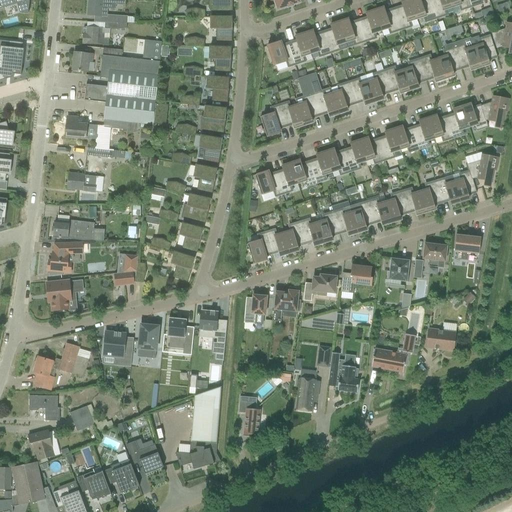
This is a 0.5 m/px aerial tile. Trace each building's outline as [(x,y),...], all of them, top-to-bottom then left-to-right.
[(0,0),(0,9),(9,7),(8,5),(17,3),(20,14),(28,15),(29,0),(0,0)] [(89,0),(88,15),(107,17),(107,15),(107,9),(115,10),(115,0),(89,0)] [(231,0),(210,0),(210,1),(209,3),(209,5),(209,6),(209,8),(210,10),(211,11),(232,11),(231,0)] [(273,0),(277,10),(288,7),(288,8),(289,7),(292,5),(292,6),(293,6),(293,5),(300,3),(298,0),(273,0)] [(417,19),(410,0),(407,0),(401,2),(402,7),(394,9),(401,30),(411,27),(409,22),(417,19)] [(436,19),(429,0),(423,0),(421,1),(420,0),(410,0),(417,19),(424,17),(426,22),(436,19)] [(452,8),(449,0),(429,0),(436,19),(446,15),(445,10),(452,8)] [(471,7),(469,0),(449,0),(452,8),(459,5),(461,10),(471,7)] [(401,30),(394,9),(385,12),(384,8),(375,11),(381,31),(388,28),(390,34),(401,30)] [(185,18),(205,18),(205,17),(204,17),(204,11),(195,9),(186,11),(186,17),(185,17),(185,18)] [(381,31),(375,11),(365,14),(367,18),(358,21),(365,42),(376,38),(374,33),(381,31)] [(480,12),(474,15),(476,21),(482,18),(480,12)] [(109,16),(109,24),(123,25),(123,23),(127,23),(128,17),(113,16),(109,16)] [(231,17),(221,17),(211,17),(211,29),(217,29),(217,41),(231,41),(231,17)] [(365,42),(358,21),(350,24),(348,19),(339,22),(346,42),(353,40),(355,45),(365,42)] [(346,42),(339,22),(330,25),(332,30),(323,33),(330,53),(340,50),(339,45),(346,42)] [(505,29),(491,34),(493,39),(496,48),(502,46),(502,47),(510,49),(511,49),(511,24),(510,24),(506,24),(505,29)] [(446,30),(448,40),(465,35),(462,25),(446,30)] [(82,43),(82,44),(92,44),(103,45),(109,46),(109,34),(102,33),(103,29),(86,27),(86,28),(84,29),(83,34),(83,43),(82,43)] [(330,53),(323,33),(315,36),(313,31),(304,34),(311,54),(318,52),(319,57),(330,53)] [(311,54),(304,34),(295,37),(296,42),(288,44),(295,65),(305,62),(303,56),(311,54)] [(481,45),(474,47),(480,67),(489,65),(488,60),(496,57),(497,59),(497,58),(490,36),(479,40),(481,45)] [(184,46),(204,47),(203,47),(204,41),(195,38),(186,40),(185,46),(184,46)] [(480,67),(474,47),(471,40),(463,42),(464,45),(462,45),(461,41),(453,43),(453,45),(461,69),(470,66),(471,70),(480,67)] [(145,41),(143,60),(159,62),(161,42),(145,41)] [(0,62),(22,65),(23,54),(24,49),(22,49),(23,43),(10,42),(9,48),(0,46),(0,62)] [(295,65),(288,44),(282,46),(281,42),(267,46),(274,66),(286,62),(288,67),(295,65)] [(446,57),(438,59),(445,79),(454,76),(452,72),(461,69),(453,45),(444,48),(445,51),(444,51),(446,57)] [(216,59),(215,71),(229,72),(231,48),(210,47),(209,59),(216,59)] [(86,85),(84,101),(106,103),(104,120),(139,124),(152,125),(153,123),(155,104),(159,62),(143,60),(121,58),(122,51),(103,48),(101,68),(100,76),(101,76),(108,77),(108,79),(109,79),(108,87),(86,85)] [(73,71),(86,72),(88,61),(91,62),(92,55),(75,53),(73,71)] [(445,79),(438,59),(431,61),(429,56),(419,60),(426,80),(434,77),(436,82),(445,79)] [(417,83),(426,80),(419,60),(408,63),(410,68),(403,71),(410,91),(419,88),(417,83)] [(0,81),(6,80),(7,78),(10,78),(9,79),(13,78),(13,77),(13,74),(20,75),(21,75),(22,65),(0,62),(0,81)] [(183,75),(202,77),(202,76),(201,76),(202,70),(193,68),(184,69),(183,75)] [(410,91),(403,71),(396,73),(394,68),(384,71),(390,92),(399,89),(400,94),(410,91)] [(382,95),(390,92),(384,71),(373,75),(375,80),(368,82),(374,102),(383,99),(382,95)] [(315,74),(307,76),(320,115),(328,112),(330,117),(339,114),(332,94),(325,96),(323,91),(321,92),(315,74)] [(304,103),(297,105),(303,126),(313,123),(311,118),(320,115),(307,76),(298,79),(303,94),(304,93),(305,97),(302,98),(304,103)] [(229,79),(219,78),(208,77),(207,89),(213,89),(212,101),(227,102),(229,79)] [(374,102),(368,82),(360,85),(359,79),(348,83),(355,104),(364,101),(365,105),(374,102)] [(346,106),(355,104),(348,83),(338,86),(340,92),(332,94),(339,114),(348,111),(346,106)] [(180,104),(199,106),(199,100),(190,97),(181,97),(181,103),(180,103),(180,104)] [(492,102),(480,106),(485,121),(486,121),(488,120),(488,121),(502,123),(506,99),(507,98),(506,98),(506,99),(493,97),(492,102)] [(303,126),(297,105),(290,108),(288,103),(277,106),(284,127),(293,124),(294,129),(303,126)] [(155,104),(153,123),(165,125),(167,105),(155,104)] [(485,121),(480,106),(472,109),(471,104),(462,107),(468,127),(476,125),(477,130),(488,127),(486,121),(485,121)] [(279,129),(284,127),(277,106),(271,108),(273,113),(260,118),(267,138),(280,133),(279,129)] [(226,109),(205,107),(204,118),(202,117),(200,130),(223,133),(226,109)] [(468,127),(462,107),(453,110),(454,115),(446,117),(453,138),(463,135),(461,130),(468,127)] [(453,138),(446,117),(438,120),(437,115),(428,118),(434,139),(441,136),(443,141),(453,138)] [(67,118),(66,137),(85,139),(96,140),(97,126),(77,124),(78,119),(67,118)] [(434,139),(428,118),(418,121),(420,126),(412,129),(419,149),(429,146),(427,141),(434,139)] [(103,127),(103,128),(110,129),(113,129),(127,131),(127,135),(138,131),(139,124),(104,120),(103,127)] [(0,145),(13,147),(15,132),(9,131),(6,122),(0,123),(0,145)] [(176,133),(195,136),(195,135),(196,129),(187,126),(178,126),(177,132),(176,132),(176,133)] [(419,149),(412,129),(404,131),(402,127),(393,130),(400,150),(407,147),(409,153),(419,149)] [(400,150),(393,130),(384,133),(386,137),(378,140),(385,161),(394,157),(393,152),(400,150)] [(150,135),(141,134),(140,144),(149,145),(150,135)] [(203,161),(208,161),(218,163),(222,139),(201,136),(199,148),(205,149),(203,161)] [(385,161),(378,140),(370,143),(368,138),(359,141),(366,161),(373,159),(375,164),(385,161)] [(366,161),(359,141),(350,144),(351,149),(343,151),(350,172),(360,169),(358,163),(366,161)] [(109,150),(95,149),(87,148),(86,156),(113,159),(113,158),(124,159),(124,153),(113,151),(109,150)] [(350,172),(343,151),(335,154),(334,149),(325,152),(332,172),(339,170),(340,175),(350,172)] [(332,172),(325,152),(316,155),(317,160),(309,163),(316,183),(326,180),(324,175),(332,172)] [(10,175),(10,170),(12,161),(8,160),(9,154),(0,153),(0,182),(5,183),(6,174),(10,175)] [(172,161),(171,160),(171,161),(190,165),(190,164),(191,158),(182,155),(173,155),(172,161)] [(481,160),(467,164),(469,172),(472,179),(478,177),(477,179),(484,180),(491,182),(496,158),(496,157),(495,157),(495,158),(486,156),(482,155),(481,160)] [(316,183),(309,163),(301,165),(300,161),(291,164),(297,184),(305,181),(306,186),(316,183)] [(297,184),(291,164),(282,167),(283,171),(275,174),(282,194),(292,191),(290,186),(297,184)] [(197,190),(202,191),(212,193),(216,169),(196,165),(194,177),(200,178),(197,190)] [(282,194),(275,174),(269,176),(268,171),(255,175),(261,195),(274,191),(276,197),(282,194)] [(476,193),(472,179),(469,172),(460,174),(461,180),(454,182),(460,202),(469,199),(468,195),(475,192),(476,194),(476,193)] [(95,193),(96,178),(96,177),(69,174),(68,188),(82,190),(82,191),(95,193)] [(460,202),(454,182),(447,184),(445,179),(435,182),(441,203),(449,200),(451,205),(460,202)] [(434,205),(441,203),(435,182),(425,185),(427,190),(420,192),(426,212),(435,210),(434,205)] [(165,189),(184,194),(184,193),(183,193),(185,187),(176,183),(167,183),(166,189),(165,189)] [(164,197),(166,190),(154,187),(153,194),(164,197)] [(426,212),(420,192),(412,194),(411,189),(401,192),(407,213),(415,211),(417,215),(426,212)] [(399,215),(407,213),(401,192),(391,195),(393,200),(386,202),(392,223),(401,220),(399,215)] [(205,223),(210,199),(190,195),(187,206),(185,205),(183,213),(187,214),(186,219),(205,223)] [(392,223),(386,202),(378,205),(377,199),(367,202),(373,223),(381,221),(383,225),(392,223)] [(367,202),(350,207),(358,233),(367,230),(365,226),(373,223),(367,202)] [(140,206),(131,206),(131,216),(140,217),(140,206)] [(348,236),(358,233),(350,207),(333,213),(339,233),(347,231),(348,236)] [(158,217),(177,223),(177,222),(176,222),(178,216),(170,212),(161,211),(159,217),(158,217)] [(331,236),(339,233),(333,213),(323,216),(325,221),(317,223),(323,243),(333,240),(331,236)] [(323,243),(317,223),(310,225),(309,220),(299,223),(305,244),(313,241),(314,246),(323,243)] [(55,222),(54,238),(76,240),(81,240),(93,241),(101,241),(102,230),(94,230),(95,223),(67,221),(67,223),(57,222),(55,222)] [(297,246),(305,244),(299,223),(289,226),(291,231),(283,233),(289,254),(299,251),(297,246)] [(182,248),(187,250),(196,252),(203,229),(183,224),(180,235),(186,237),(182,248)] [(289,254),(283,233),(276,235),(274,230),(265,233),(271,254),(279,252),(280,256),(289,254)] [(265,256),(271,254),(265,233),(258,235),(260,240),(247,244),(253,264),(267,260),(265,256)] [(466,236),(456,235),(454,252),(457,252),(456,260),(468,261),(469,254),(479,255),(481,238),(471,236),(471,235),(466,234),(466,236)] [(150,245),(169,251),(169,250),(168,250),(170,244),(162,240),(153,239),(151,245),(150,245)] [(82,254),(82,244),(55,245),(54,253),(52,253),(51,261),(49,261),(48,271),(50,271),(50,275),(63,274),(63,273),(70,273),(71,263),(68,263),(69,254),(82,254)] [(444,269),(446,247),(439,246),(439,245),(433,245),(425,244),(423,259),(429,259),(428,267),(444,269)] [(177,265),(173,277),(187,281),(194,258),(175,252),(171,264),(177,265)] [(138,256),(125,255),(123,273),(132,272),(137,272),(138,256)] [(387,280),(407,282),(410,261),(391,258),(389,272),(387,271),(385,287),(386,287),(387,280)] [(413,278),(421,279),(423,261),(415,260),(413,278)] [(142,282),(145,273),(144,264),(138,264),(138,263),(136,282),(142,282)] [(351,266),(350,274),(342,273),(340,292),(349,293),(350,287),(353,287),(354,284),(371,286),(372,278),(370,278),(372,268),(366,267),(367,265),(360,264),(360,267),(351,266)] [(134,284),(132,272),(123,273),(117,274),(115,274),(115,275),(116,286),(134,284)] [(336,277),(325,276),(320,275),(320,278),(313,278),(313,284),(305,283),(303,301),(311,302),(312,295),(326,296),(326,292),(335,293),(336,277)] [(52,311),(57,311),(57,313),(64,312),(64,310),(68,310),(68,301),(71,300),(71,299),(75,299),(75,292),(83,292),(82,281),(69,282),(69,281),(46,283),(48,303),(51,303),(52,311)] [(288,293),(276,292),(276,295),(275,295),(272,321),(281,322),(282,313),(289,314),(290,311),(299,312),(301,301),(298,300),(299,288),(289,287),(288,293)] [(469,293),(463,299),(469,304),(475,298),(469,293)] [(403,294),(401,309),(410,307),(411,295),(403,294)] [(246,298),(244,323),(254,324),(263,325),(263,315),(265,315),(267,297),(253,295),(253,299),(246,298)] [(201,311),(199,337),(217,339),(216,343),(213,343),(212,353),(215,354),(215,360),(223,361),(227,321),(217,320),(217,313),(215,313),(215,311),(214,311),(214,312),(211,312),(211,311),(210,311),(210,312),(201,311)] [(344,315),(337,314),(335,325),(342,325),(344,315)] [(169,318),(167,337),(170,337),(169,348),(183,349),(184,345),(192,346),(193,331),(185,330),(186,320),(169,318)] [(141,325),(137,357),(155,359),(158,327),(141,325)] [(455,333),(428,329),(426,348),(453,351),(454,347),(455,347),(456,341),(454,341),(455,333)] [(105,332),(103,356),(104,356),(116,357),(115,365),(130,367),(131,367),(133,341),(125,340),(125,334),(121,334),(121,333),(118,333),(117,333),(114,333),(114,332),(114,333),(105,332)] [(375,349),(371,367),(403,373),(404,364),(407,365),(409,353),(412,354),(415,336),(405,334),(402,354),(375,349)] [(66,345),(62,360),(74,364),(71,374),(83,378),(88,361),(77,357),(79,348),(66,345)] [(319,347),(317,366),(328,368),(330,348),(319,347)] [(332,353),(328,380),(338,381),(337,390),(357,393),(359,380),(354,379),(354,377),(357,377),(358,369),(355,369),(355,367),(342,366),(342,367),(338,367),(340,354),(332,353)] [(70,374),(71,374),(74,364),(62,360),(61,361),(56,359),(54,363),(38,358),(34,372),(37,373),(33,386),(49,391),(55,369),(70,374)] [(270,379),(276,386),(282,381),(290,382),(291,375),(277,373),(270,379)] [(316,380),(300,378),(299,380),(298,380),(297,387),(298,388),(296,410),(312,412),(314,398),(318,398),(320,382),(316,381),(316,380)] [(202,466),(201,463),(204,462),(205,466),(220,461),(216,454),(221,386),(194,395),(190,454),(176,453),(179,465),(192,462),(193,469),(202,466)] [(38,397),(38,396),(29,396),(29,411),(38,411),(38,409),(47,409),(47,414),(45,414),(45,421),(59,421),(59,408),(57,408),(57,397),(38,397)] [(240,396),(238,413),(246,413),(244,426),(244,436),(253,437),(253,434),(258,435),(259,426),(260,410),(256,410),(256,404),(251,403),(252,398),(240,396)] [(69,413),(73,423),(90,416),(86,407),(69,413)] [(94,426),(90,416),(73,423),(77,432),(94,426)] [(35,452),(38,461),(55,456),(48,430),(28,435),(33,453),(35,452)] [(134,465),(140,463),(145,474),(163,467),(155,445),(139,451),(135,441),(126,444),(134,465)] [(71,453),(65,455),(69,465),(74,463),(71,453)] [(105,471),(110,485),(116,482),(120,494),(131,490),(131,492),(138,489),(137,487),(139,486),(129,459),(110,466),(111,468),(105,471)] [(44,500),(42,489),(36,462),(11,468),(16,491),(11,492),(12,501),(12,504),(12,507),(44,500)] [(46,463),(39,465),(41,471),(48,468),(46,463)] [(0,490),(11,490),(11,468),(0,468),(0,490)] [(111,496),(111,495),(102,470),(101,471),(102,472),(95,474),(93,469),(93,470),(93,471),(77,478),(82,492),(88,490),(91,499),(91,498),(92,500),(97,499),(98,502),(98,501),(98,499),(110,495),(111,496)] [(56,511),(46,487),(42,489),(44,500),(46,511),(56,511)] [(58,507),(63,506),(65,511),(86,511),(78,491),(70,494),(67,488),(53,493),(58,507)] [(12,511),(12,507),(12,504),(12,501),(0,501),(0,511),(12,511)]
